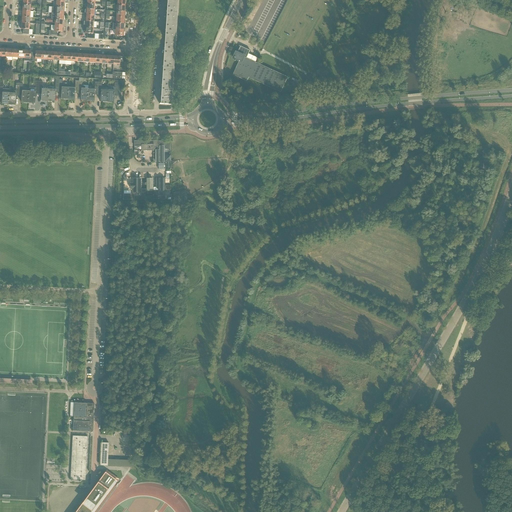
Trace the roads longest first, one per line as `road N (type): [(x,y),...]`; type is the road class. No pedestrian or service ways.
road 1 (unclassified): [(340,511),(462,305),(511,191)]
road 2 (secondary): [(220,124),(511,96)]
road 3 (secondary): [(511,90),(220,114)]
road 4 (secondary): [(0,128),(195,124)]
road 5 (secondary): [(147,118),(0,121)]
road 6 (unclassified): [(128,113),(0,115)]
